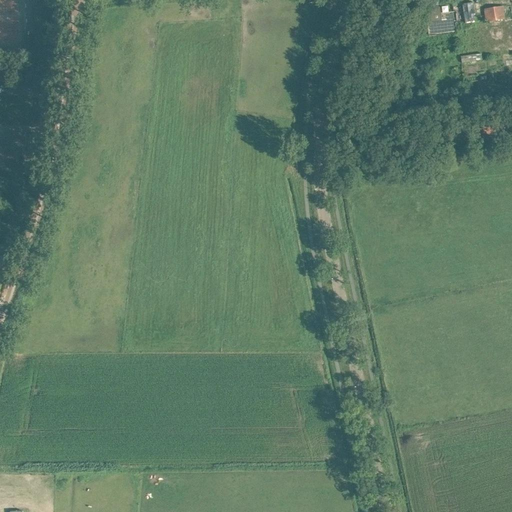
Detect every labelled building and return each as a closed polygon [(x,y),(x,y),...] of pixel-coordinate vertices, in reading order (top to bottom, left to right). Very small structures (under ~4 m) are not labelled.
[(436,14),(437,8),(438,3),(429,2),(427,12),(435,14),(436,14)] [(475,2),(464,3),(465,23),(476,22),(475,2)] [(503,6),(484,9),(486,23),(505,20),(503,6)] [(435,14),(427,15),(427,22),(441,21),(440,7),(437,8),(436,14),(435,14)] [(442,31),(455,31),(456,13),(443,12),(442,31)] [(18,133),(7,133),(7,148),(26,148),(26,138),(18,138),(18,133)]
